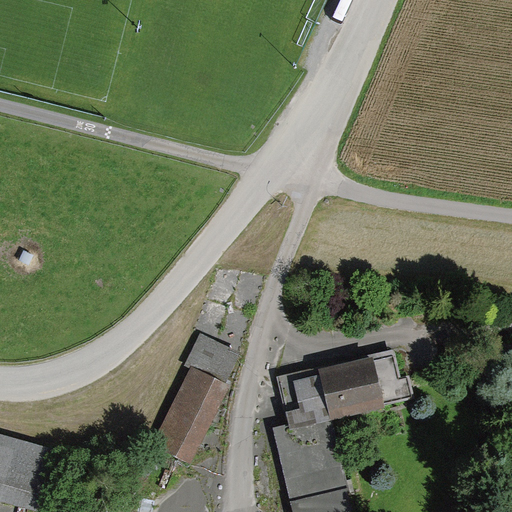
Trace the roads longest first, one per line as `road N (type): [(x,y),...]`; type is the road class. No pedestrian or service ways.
road 1 (residential): [(511,220),(375,200),(0,108)]
road 2 (track): [(241,511),(246,405),(262,324),(298,238),(301,206),(290,178)]
